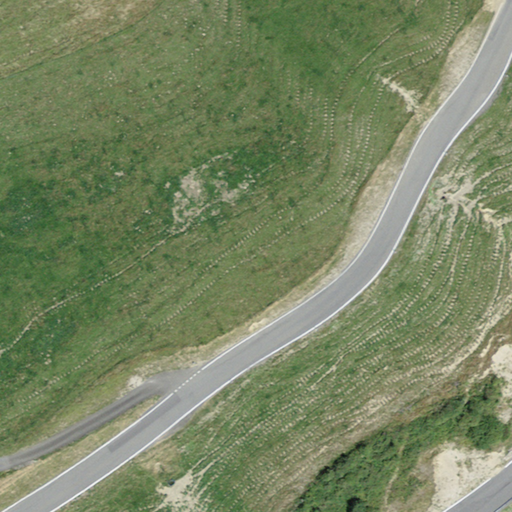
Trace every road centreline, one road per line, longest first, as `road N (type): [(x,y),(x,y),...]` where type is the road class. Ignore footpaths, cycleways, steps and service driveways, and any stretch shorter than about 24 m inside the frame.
road 1 (unclassified): [(511,14),(491,64),(426,153),(357,277),(25,511)]
road 2 (track): [(0,466),(104,423),(177,379),(199,389)]
